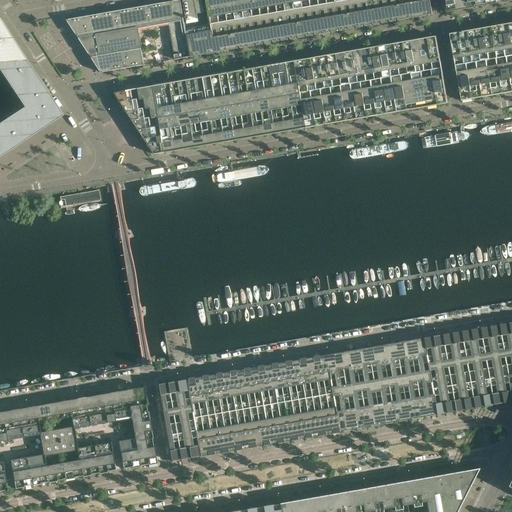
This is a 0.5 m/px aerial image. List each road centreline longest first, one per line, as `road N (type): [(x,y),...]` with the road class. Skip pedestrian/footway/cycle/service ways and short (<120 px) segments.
road 1 (trunk): [(0,298),(511,208)]
road 2 (trunk): [(511,186),(0,275)]
road 3 (residential): [(444,25),(65,94)]
road 4 (residential): [(150,376),(511,312)]
road 5 (residential): [(162,511),(508,452)]
road 6 (residential): [(113,173),(457,113)]
road 7 (residential): [(511,418),(167,476)]
road 8 (residential): [(167,476),(0,506)]
road 9 (residential): [(0,403),(150,376)]
